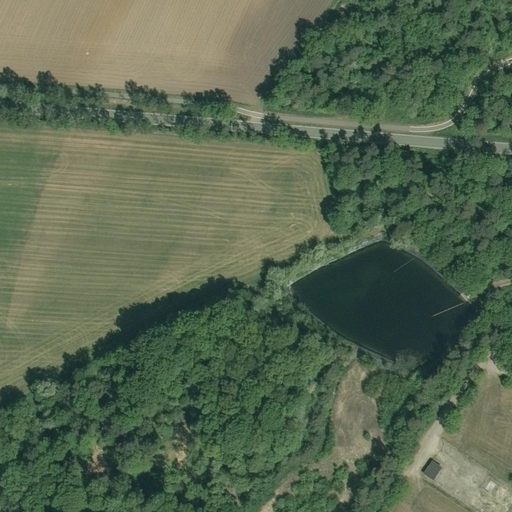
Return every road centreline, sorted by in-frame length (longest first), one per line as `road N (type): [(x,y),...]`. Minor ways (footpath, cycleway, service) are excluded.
road 1 (tertiary): [(0,107),(511,150)]
road 2 (unclassified): [(378,511),(511,322)]
